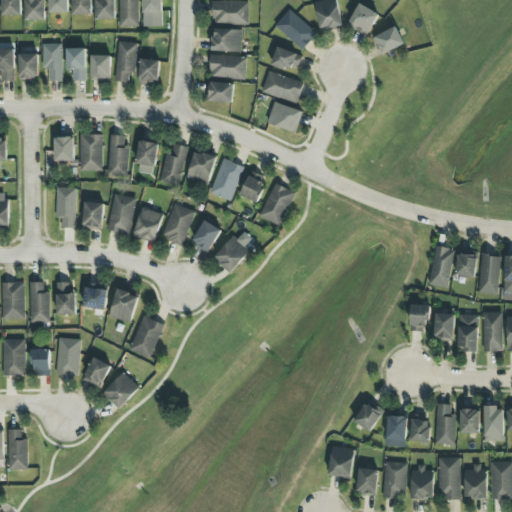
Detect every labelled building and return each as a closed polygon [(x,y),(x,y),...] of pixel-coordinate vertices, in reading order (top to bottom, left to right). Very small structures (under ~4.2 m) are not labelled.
[(22,16),(21,0),(1,0),(2,16),(22,16)] [(25,0),(25,21),(45,21),(45,0),(25,0)] [(67,0),(48,0),(49,13),(68,14),(67,0)] [(72,0),(72,15),(91,15),(91,0),(72,0)] [(115,20),(115,0),(95,0),(95,19),(115,20)] [(139,27),(138,0),(119,0),(119,27),(139,27)] [(162,0),(142,0),(143,13),(163,13),(162,0)] [(343,28),(337,0),(326,0),(315,2),(321,32),(343,28)] [(248,25),(249,3),(213,2),(212,24),(248,25)] [(369,36),(378,13),(358,5),(348,28),(369,36)] [(302,51),(317,34),(290,10),(275,26),(302,51)] [(381,56),(405,44),(396,27),(373,39),(381,56)] [(212,52),(241,53),(242,30),(213,29),(212,52)] [(136,73),(137,43),(117,43),(116,82),(129,83),(129,73),(136,73)] [(62,44),(43,44),(43,69),(49,69),(49,82),(62,82),(62,44)] [(297,73),(303,57),(278,47),(272,64),(297,73)] [(0,81),(15,81),(14,49),(0,49),(0,81)] [(86,49),(67,49),(67,70),(72,70),(72,81),(86,81),(86,49)] [(38,54),(19,55),(19,79),(38,79),(38,54)] [(111,81),(111,56),(92,56),(91,81),(111,81)] [(211,78),(245,79),(246,58),(211,56),(211,78)] [(138,84),(157,87),(161,61),(141,59),(138,84)] [(297,104),(304,83),(269,72),(262,93),(297,104)] [(206,103),(233,103),(233,83),(207,83),(206,103)] [(267,123),(295,134),(303,113),(275,102),(267,123)] [(102,135),(80,135),(80,171),(102,172),(102,135)] [(109,175),(127,176),(129,146),(124,146),(125,136),(110,136),(109,175)] [(74,161),(74,137),(55,138),(55,162),(74,161)] [(135,172),(153,175),(158,144),(141,141),(135,172)] [(179,186),(187,148),(174,145),(172,154),(166,153),(160,182),(179,186)] [(208,186),(217,158),(195,151),(186,179),(208,186)] [(210,194),(230,202),(244,168),(224,159),(210,194)] [(267,179),(250,172),(240,196),(257,203),(267,179)] [(296,193),(275,183),(258,216),(279,227),(296,193)] [(76,188),(56,188),(56,218),(62,219),(62,228),(75,228),(76,188)] [(136,199),(114,194),(107,230),(128,235),(136,199)] [(8,199),(0,199),(0,227),(9,227),(8,199)] [(103,203),(84,202),(83,227),(102,228),(103,203)] [(195,212),(174,204),(161,239),(182,246),(195,212)] [(156,242),(162,213),(140,209),(134,238),(156,242)] [(222,230),(205,220),(190,244),(207,254),(222,230)] [(250,252),(233,236),(214,257),(230,273),(250,252)] [(447,288),(455,250),(435,246),(427,284),(447,288)] [(475,277),(476,251),(457,251),(456,276),(475,277)] [(478,293),(497,295),(501,256),(481,254),(478,293)] [(503,300),(511,300),(511,256),(504,256),(503,300)] [(49,322),(49,292),(43,291),(43,282),(30,282),(30,322),(49,322)] [(56,315),(76,315),(75,292),(70,292),(70,282),(56,283),(56,315)] [(2,319),(24,319),(24,283),(2,283),(2,319)] [(108,287),(86,283),(82,306),(104,310),(108,287)] [(139,296),(117,289),(109,316),(130,323),(139,296)] [(428,305),(411,305),(410,331),(428,332),(428,305)] [(502,312),(482,313),(483,352),(502,352),(502,312)] [(453,339),(454,315),(434,314),(433,338),(453,339)] [(477,353),(478,315),(459,315),(457,352),(477,353)] [(163,324),(142,316),(130,351),(151,359),(163,324)] [(25,339),(2,340),(3,376),(25,376),(25,339)] [(79,376),(80,339),(57,339),(56,375),(79,376)] [(49,349),(31,350),(31,376),(50,376),(49,349)] [(111,365),(92,358),(83,380),(102,388),(111,365)] [(139,388),(123,372),(103,393),(120,409),(139,388)] [(382,409),(364,402),(355,423),(373,431),(382,409)] [(451,405),(436,404),(435,444),(454,445),(455,414),(450,414),(451,405)] [(504,441),(503,407),(484,407),(484,442),(504,441)] [(459,433),(479,434),(480,410),(460,409),(459,433)] [(406,447),(407,415),(387,414),(386,446),(406,447)] [(410,441),(428,442),(429,416),(411,415),(410,441)] [(28,470),(27,439),(22,439),(22,430),(8,430),(8,470),(28,470)] [(355,450),(333,446),(328,475),(350,479),(355,450)] [(459,458),(438,458),(439,499),(460,498),(459,458)] [(405,499),(407,463),(385,462),(383,498),(405,499)] [(511,462),(490,462),(491,500),(511,499),(511,462)] [(411,499),(433,499),(434,471),(425,471),(425,465),(412,465),(411,499)] [(473,470),(464,470),(464,498),(486,498),(487,467),(473,467),(473,470)] [(376,495),(377,470),(358,468),(357,494),(376,495)]
